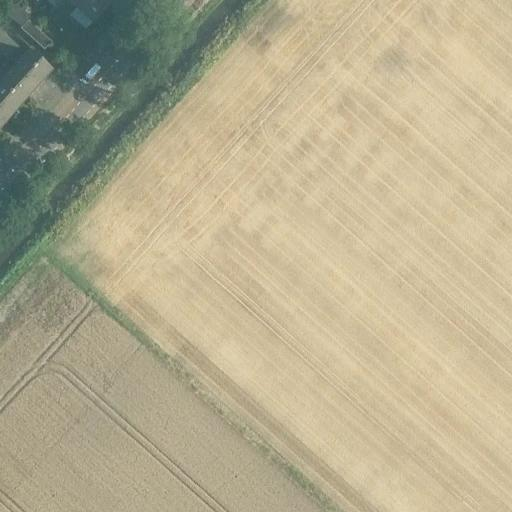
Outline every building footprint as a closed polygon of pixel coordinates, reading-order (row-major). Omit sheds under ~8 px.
[(92,25),(111,4),(106,0),(68,0),(66,2),(78,12),(92,25)] [(27,22),(20,30),(32,40),(39,33),(27,22)] [(39,33),(32,40),(43,51),(51,43),(39,33)] [(27,96),(50,70),(29,51),(12,69),(22,78),(15,86),(27,96)] [(27,96),(15,86),(22,78),(12,69),(0,82),(0,108),(9,117),(22,102),(27,96)] [(0,108),(0,126),(9,117),(0,108)]
